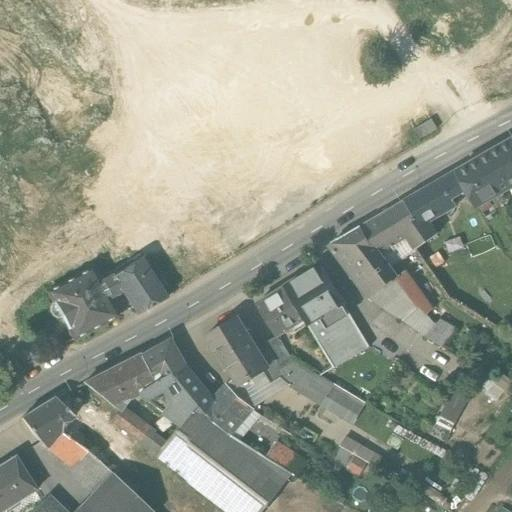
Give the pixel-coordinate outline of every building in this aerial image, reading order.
[(0,0),(0,309),(85,257),(81,254),(110,217),(171,263),(222,232),(193,185),(396,61),(359,0),(0,0)] [(429,64),(468,41),(444,1),(405,24),(429,64)] [(418,141),(437,130),(431,120),(412,131),(418,141)] [(511,140),(455,173),(466,192),(476,210),(511,189),(511,140)] [(455,173),(403,203),(421,229),(430,224),(457,208),(452,200),(466,192),(455,173)] [(403,203),(361,228),(379,253),(404,238),(410,235),(421,229),(403,203)] [(430,224),(421,229),(410,235),(411,247),(414,251),(437,235),(430,224)] [(390,270),(379,253),(361,228),(329,246),(367,298),(383,309),(404,291),(390,270)] [(404,238),(379,253),(390,270),(402,262),(412,254),(404,238)] [(390,270),(404,291),(417,280),(402,262),(390,270)] [(58,287),(81,339),(127,318),(104,266),(58,287)] [(284,289),(304,321),(308,327),(344,304),(320,266),(284,288),(284,289)] [(417,280),(404,291),(425,316),(426,315),(447,297),(428,270),(417,280)] [(284,289),(256,306),(276,339),(304,321),(284,289)] [(425,316),(404,291),(383,309),(419,333),(432,322),(426,315),(425,316)] [(344,304),(308,327),(307,327),(332,370),(370,348),(344,304)] [(236,319),(206,337),(227,371),(230,370),(238,383),(260,370),(265,367),(258,356),(236,319)] [(439,320),(426,337),(442,348),(456,330),(439,320)] [(168,342),(176,356),(179,354),(171,340),(168,342)] [(141,354),(139,355),(154,382),(163,377),(164,378),(182,367),(176,356),(168,342),(143,356),(141,354)] [(281,370),(293,362),(281,342),(269,349),(281,370)] [(281,370),(269,349),(258,356),(265,367),(260,370),(270,386),(279,381),(285,377),(281,370)] [(139,355),(83,384),(118,410),(119,410),(127,399),(141,391),(143,394),(153,404),(178,424),(191,407),(170,391),(171,390),(164,378),(163,377),(154,382),(139,355)] [(335,387),(293,362),(281,370),(285,377),(279,381),(323,407),(335,387)] [(192,406),(201,413),(212,403),(182,367),(164,378),(171,390),(170,391),(191,407),(192,406)] [(212,403),(201,413),(230,435),(252,410),(251,409),(237,398),(227,388),(212,403)] [(459,393),(435,433),(449,442),(473,401),(459,393)] [(22,419),(23,420),(34,436),(47,449),(58,434),(71,442),(86,453),(96,463),(104,452),(112,441),(74,418),(54,398),(22,419)] [(162,444),(153,455),(217,506),(224,511),(262,511),(292,474),(269,460),(230,435),(201,413),(192,406),(191,407),(178,424),(179,424),(162,444)] [(140,445),(149,434),(119,410),(118,410),(110,421),(140,445)] [(58,434),(47,449),(74,468),(86,453),(71,442),(58,434)] [(140,445),(153,455),(162,444),(149,434),(140,445)] [(269,460),(292,474),(298,477),(306,464),(277,446),(269,460)] [(104,452),(96,463),(104,470),(113,479),(121,470),(104,452)] [(14,457),(0,466),(0,511),(1,511),(35,490),(14,457)] [(121,470),(113,479),(131,496),(143,483),(125,466),(121,470)] [(148,511),(131,496),(113,479),(104,470),(93,482),(105,494),(87,511),(148,511)] [(32,511),(51,511),(42,502),(32,511)]
